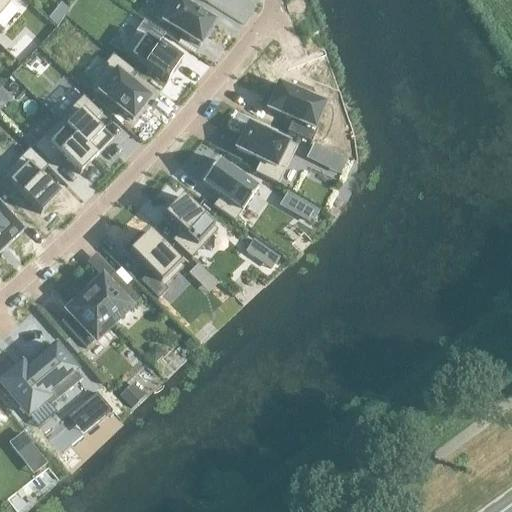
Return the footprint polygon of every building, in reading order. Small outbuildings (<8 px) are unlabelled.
[(0,0),(0,15),(12,0),(0,0)] [(165,0),(154,19),(200,47),(215,23),(188,6),(192,0),(165,0)] [(75,8),(69,16),(82,26),(88,18),(75,8)] [(53,12),(48,18),(57,25),(63,16),(57,11),(53,12)] [(65,21),(57,30),(67,38),(74,28),(65,21)] [(144,21),(122,53),(166,84),(181,62),(158,46),(165,36),(144,21)] [(107,67),(91,88),(132,121),(150,99),(126,80),(132,72),(113,56),(105,65),(107,67)] [(278,85),(267,111),(292,122),(287,133),(311,144),(317,131),(314,130),(325,105),(309,99),(312,92),(297,85),(294,92),(278,85)] [(72,89),(49,112),(59,122),(58,122),(96,159),(112,143),(92,124),(101,115),(83,97),(82,99),(72,89)] [(58,122),(34,148),(52,165),(60,157),(80,176),(96,159),(58,122)] [(248,125),(236,150),(260,162),(255,174),(278,185),(296,149),(248,125)] [(304,169),(331,183),(343,160),(315,146),(304,169)] [(29,150),(2,178),(40,215),(59,197),(39,177),(47,168),(29,150)] [(218,162),(202,185),(220,198),(213,208),(234,223),(258,190),(218,162)] [(181,198),(164,218),(180,233),(172,242),(191,260),(217,231),(181,198)] [(0,254),(9,246),(9,245),(21,234),(21,235),(23,233),(21,232),(0,209),(0,254)] [(93,227),(75,242),(83,252),(101,237),(93,227)] [(149,234),(129,254),(149,274),(140,283),(158,301),(168,291),(164,288),(183,269),(149,234)] [(105,282),(102,279),(84,296),(112,325),(138,301),(113,274),(105,282)] [(112,325),(84,296),(67,312),(70,315),(61,324),(86,350),(112,325)] [(1,384),(28,416),(46,401),(51,407),(82,381),(54,348),(36,363),(37,365),(34,366),(33,365),(32,366),(33,368),(30,371),(28,369),(27,370),(28,372),(26,373),(21,367),(1,384)] [(127,391),(120,397),(133,410),(140,404),(127,391)] [(24,435),(11,445),(20,456),(32,446),(24,435)]
